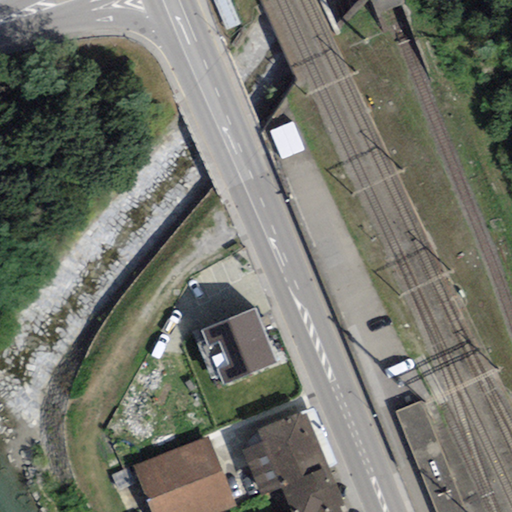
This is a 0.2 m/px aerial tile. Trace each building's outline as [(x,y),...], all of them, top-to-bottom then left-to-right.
[(274,361),(252,308),(238,314),(241,322),(222,330),(229,347),(211,355),(222,382),(274,361)] [(195,323),(173,310),(158,336),(180,348),(195,323)] [(462,511),(418,400),(392,410),(432,511),(462,511)] [(281,485),(318,469),(296,414),(258,430),(252,432),(250,434),(248,436),(246,438),(245,440),(244,443),(244,446),(244,449),(245,451),(261,490),(280,482),(281,485)] [(111,425),(102,429),(106,438),(115,434),(111,425)] [(201,511),(227,501),(203,439),(135,467),(153,511),(201,511)] [(336,511),(318,469),(281,485),(292,511),(336,511)]
